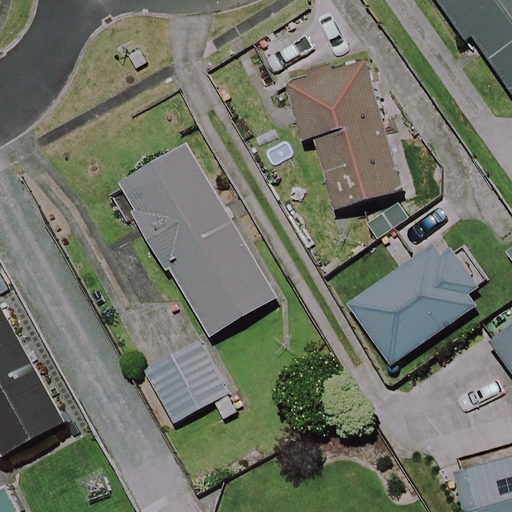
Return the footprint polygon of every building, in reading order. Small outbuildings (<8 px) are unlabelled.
[(511,0),(442,0),(511,97),(511,0)] [(406,192),(360,57),(280,84),(301,145),(315,141),(340,214),(406,192)] [(276,303),(188,147),(120,185),(209,342),(276,303)] [(427,255),(410,230),(388,245),(405,270),(346,309),(387,371),(479,310),(471,299),(480,292),(452,251),(443,257),(438,248),(427,255)] [(65,425),(0,304),(0,457),(1,459),(65,425)] [(511,327),(490,341),(511,377),(511,327)] [(224,400),(199,347),(146,372),(171,425),(224,400)] [(475,511),(511,511),(511,456),(466,467),(475,511)] [(0,511),(14,511),(3,492),(0,493),(0,511)]
